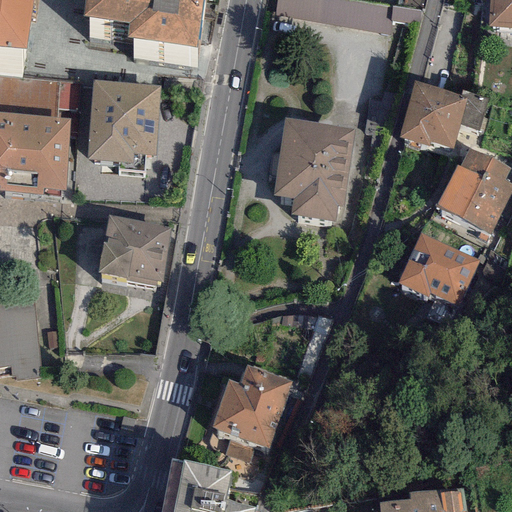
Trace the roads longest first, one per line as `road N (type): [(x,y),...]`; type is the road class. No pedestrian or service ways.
road 1 (tertiary): [(245,0),(178,362)]
road 2 (unclassified): [(347,321),(435,0)]
road 3 (unknown): [(47,0),(44,64),(230,92)]
road 4 (unclassified): [(307,511),(347,321)]
road 5 (unclassified): [(178,362),(270,379),(319,354),(347,321)]
